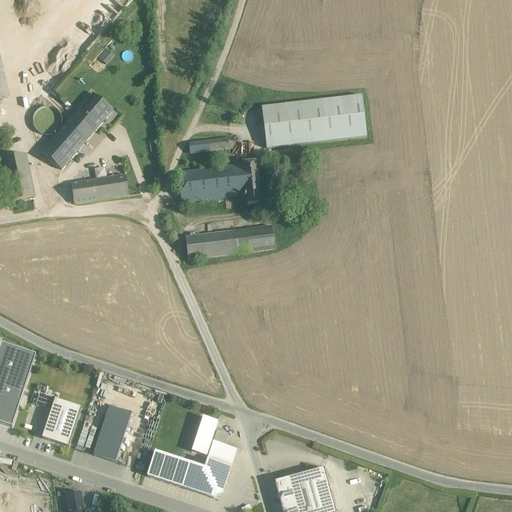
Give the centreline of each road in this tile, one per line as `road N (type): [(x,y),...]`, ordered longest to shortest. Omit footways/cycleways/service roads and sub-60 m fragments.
road 1 (residential): [(243,414),(439,480),(511,491)]
road 2 (residential): [(0,317),(52,346),(243,414)]
road 3 (track): [(156,215),(243,0)]
road 4 (track): [(243,414),(156,215)]
road 5 (unclassified): [(196,511),(0,446)]
road 6 (track): [(156,215),(117,203),(0,221)]
